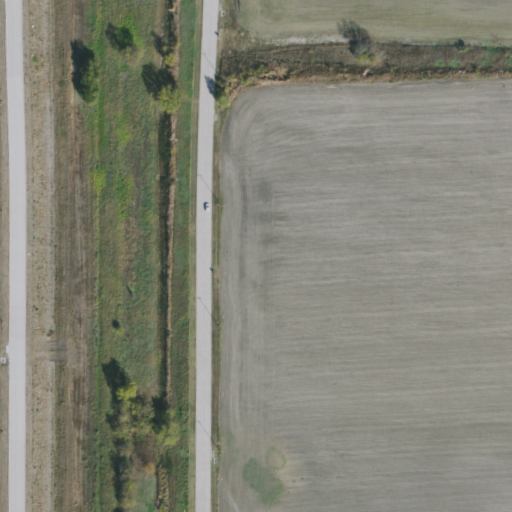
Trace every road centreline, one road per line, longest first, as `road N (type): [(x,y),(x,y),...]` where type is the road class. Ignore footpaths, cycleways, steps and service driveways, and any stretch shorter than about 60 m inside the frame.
road 1 (trunk): [(201,511),(211,0)]
road 2 (trunk): [(17,0),(17,511)]
